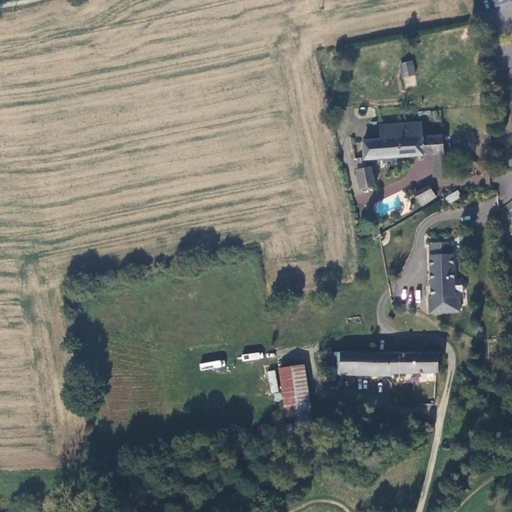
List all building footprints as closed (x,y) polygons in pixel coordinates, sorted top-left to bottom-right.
[(416,77),(413,63),(400,65),(402,80),(416,77)] [(444,153),(443,136),(421,138),(420,125),(384,127),(384,140),(362,142),(363,158),(363,161),(365,161),(432,157),(435,179),(451,177),(449,154),(444,153)] [(363,158),(357,159),(358,170),(366,169),(365,161),(363,161),(363,158)] [(373,187),(370,168),(366,169),(358,170),(356,171),(360,189),(373,187)] [(416,197),(421,206),(434,198),(428,189),(416,197)] [(448,203),(461,198),(458,191),(445,196),(448,203)] [(453,252),(453,243),(430,243),(430,256),(431,313),(454,313),(454,309),(454,295),(453,252)] [(438,373),(439,355),(330,354),(329,357),(325,357),(325,362),(330,362),(331,375),(365,376),(388,376),(391,373),(438,373)] [(312,410),(303,365),(279,369),(288,415),(312,410)] [(270,392),(278,391),(275,370),(267,371),(270,392)]
